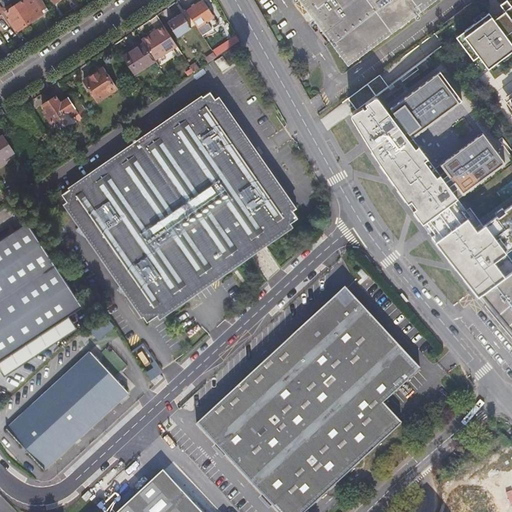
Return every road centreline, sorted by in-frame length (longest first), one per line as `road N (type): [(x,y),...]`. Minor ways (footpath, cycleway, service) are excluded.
road 1 (unclassified): [(359,218),(56,494),(26,496),(0,474)]
road 2 (tertiary): [(235,0),(359,218)]
road 3 (tertiary): [(359,218),(508,399)]
road 4 (tertiary): [(376,511),(481,414),(508,399)]
road 5 (residential): [(0,90),(135,0)]
